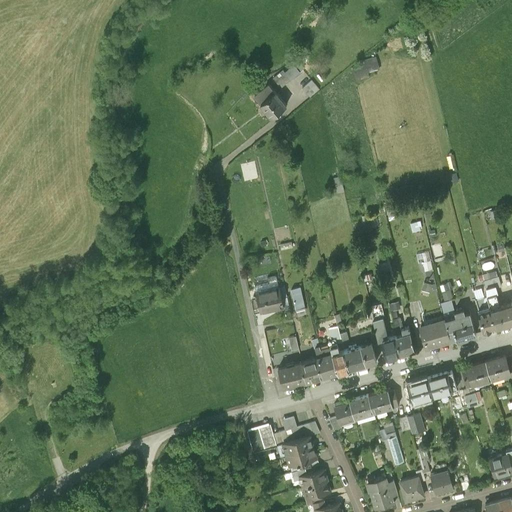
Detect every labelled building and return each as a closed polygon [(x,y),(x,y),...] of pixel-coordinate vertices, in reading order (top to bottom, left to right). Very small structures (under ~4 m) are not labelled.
[(375,57),(358,62),(358,66),(353,68),(356,82),(368,78),(367,73),(379,70),(375,57)] [(298,60),(272,77),(279,87),(304,69),(298,60)] [(320,92),(312,83),(303,91),(311,100),(320,92)] [(288,108),(270,87),(256,99),(273,120),(288,108)] [(434,160),(441,158),(439,149),(432,150),(434,160)] [(445,174),(449,183),(458,179),(454,170),(445,174)] [(423,228),(421,220),(410,222),(411,231),(423,228)] [(494,291),(499,290),(497,286),(500,285),(496,272),(483,275),(486,289),(487,295),(488,298),(490,306),(498,304),(494,291)] [(279,289),(256,294),(257,302),(260,314),(283,309),(279,289)] [(443,291),(447,302),(453,300),(450,289),(443,291)] [(301,294),(292,296),(296,312),(304,310),(301,294)] [(488,298),(478,301),(481,310),(490,307),(490,306),(488,298)] [(443,303),(447,317),(457,314),(456,309),(453,300),(447,302),(443,303)] [(490,307),(496,327),(511,322),(511,302),(511,300),(498,304),(490,306),(490,307)] [(414,323),(424,321),(420,301),(410,303),(414,323)] [(257,302),(251,303),(254,315),(260,314),(257,302)] [(466,312),(464,307),(456,309),(457,314),(447,317),(452,337),(476,331),(470,311),(466,312)] [(481,310),(477,311),(483,331),(496,327),(490,307),(481,310)] [(397,336),(389,338),(384,317),(373,320),(379,342),(383,340),(388,359),(402,355),(397,336)] [(447,317),(421,323),(427,344),(452,337),(447,317)] [(399,319),(393,321),(397,336),(402,335),(401,330),(402,330),(399,319)] [(338,328),(330,330),(333,345),(341,343),(339,335),(338,328)] [(402,330),(401,330),(402,335),(397,336),(402,355),(415,351),(409,328),(402,330)] [(347,333),(339,335),(341,343),(342,344),(349,342),(347,333)] [(296,338),(288,340),(291,352),(299,350),(296,338)] [(371,342),(361,345),(367,365),(377,362),(371,342)] [(361,345),(349,348),(350,351),(349,351),(354,369),(367,365),(361,345)] [(354,369),(349,351),(342,353),(340,346),(333,348),(340,373),(354,369)] [(333,348),(323,350),(322,347),(318,348),(321,358),(326,377),(340,373),(333,348)] [(505,355),(487,361),(492,379),(510,373),(509,371),(511,370),(511,358),(511,356),(506,358),(505,355)] [(321,358),(305,363),(310,381),(326,377),(321,358)] [(492,379),(487,361),(476,364),(478,373),(480,372),(483,381),(492,379)] [(305,363),(278,370),(283,389),(310,381),(305,363)] [(476,364),(467,366),(470,375),(463,377),(466,386),(472,384),(472,385),(483,381),(480,372),(478,373),(476,364)] [(446,373),(427,378),(432,396),(451,391),(451,388),(456,387),(453,373),(447,375),(446,373)] [(427,378),(408,384),(409,386),(403,388),(407,403),(413,401),(413,402),(432,396),(427,378)] [(387,389),(368,395),(374,414),(393,408),(393,407),(399,405),(394,390),(388,392),(387,389)] [(469,390),(466,389),(463,390),(464,396),(467,405),(472,404),(470,394),(469,390)] [(475,393),(470,394),(472,404),(478,402),(475,393)] [(368,395),(350,401),(356,419),(374,414),(368,395)] [(467,405),(464,396),(454,398),(457,408),(467,405)] [(350,401),(334,405),(338,417),(340,424),(356,419),(350,401)] [(425,431),(420,412),(407,416),(412,434),(425,431)] [(338,417),(329,420),(334,431),(341,429),(340,424),(338,417)] [(315,422),(309,424),(312,435),(320,433),(315,422)] [(309,424),(303,426),(306,438),(309,437),(312,436),(312,435),(309,424)] [(403,460),(393,424),(384,427),(385,430),(380,431),(390,464),(403,460)] [(303,426),(297,427),(300,439),(306,438),(303,426)] [(300,439),(297,427),(291,429),(294,441),(300,439)] [(294,441),(291,429),(285,431),(288,443),(294,441)] [(285,431),(279,433),(282,444),(283,444),(288,443),(285,431)] [(279,433),(273,434),(273,435),(276,446),(282,444),(279,433)] [(273,435),(267,436),(270,448),(276,446),(273,435)] [(267,436),(261,438),(264,450),(270,448),(267,436)] [(288,443),(283,444),(286,456),(313,448),(309,437),(306,438),(300,439),(294,441),(288,443)] [(261,438),(255,440),(258,451),(264,450),(261,438)] [(313,448),(286,456),(289,467),(299,464),(309,461),(316,459),(313,448)] [(506,454),(490,459),(495,476),(511,470),(510,464),(507,454),(506,454)] [(426,460),(420,462),(422,470),(423,474),(430,472),(426,460)] [(309,461),(299,464),(300,470),(305,469),(311,467),(309,461)] [(300,470),(292,473),(294,482),(301,480),(300,477),(306,475),(305,469),(300,470)] [(306,475),(300,477),(301,480),(303,488),(327,482),(324,470),(306,475)] [(422,470),(416,471),(418,476),(419,482),(425,480),(423,474),(422,470)] [(448,470),(430,475),(436,493),(453,488),(448,470)] [(419,482),(418,476),(400,482),(406,501),(423,496),(419,482)] [(386,477),(366,483),(369,492),(370,492),(375,509),(394,504),(391,494),(387,482),(386,477)] [(397,492),(393,480),(387,482),(391,494),(397,492)] [(327,482),(303,488),(306,498),(306,500),(317,497),(330,493),(327,482)] [(317,497),(306,500),(306,498),(305,499),(307,506),(312,505),(318,503),(317,497)] [(511,511),(511,501),(511,497),(507,498),(507,497),(498,500),(501,511),(511,511)] [(501,511),(498,500),(489,502),(489,503),(485,504),(488,511),(486,511),(501,511)] [(318,503),(312,505),(314,510),(326,507),(324,501),(318,503)]
